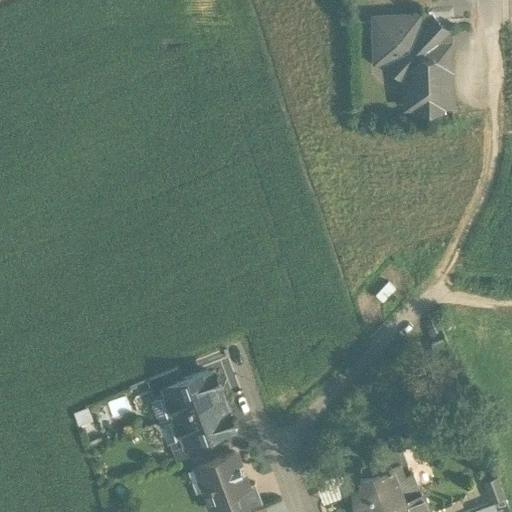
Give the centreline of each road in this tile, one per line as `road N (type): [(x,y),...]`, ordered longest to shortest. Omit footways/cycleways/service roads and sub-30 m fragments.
road 1 (residential): [(279,451),(435,289)]
road 2 (residential): [(489,0),(494,121)]
